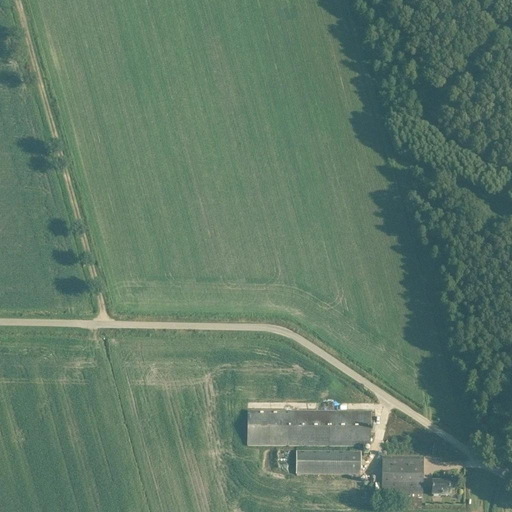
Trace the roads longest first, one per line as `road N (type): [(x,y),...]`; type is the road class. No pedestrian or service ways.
road 1 (unclassified): [(511,474),(285,325),(0,317)]
road 2 (track): [(103,318),(15,0)]
